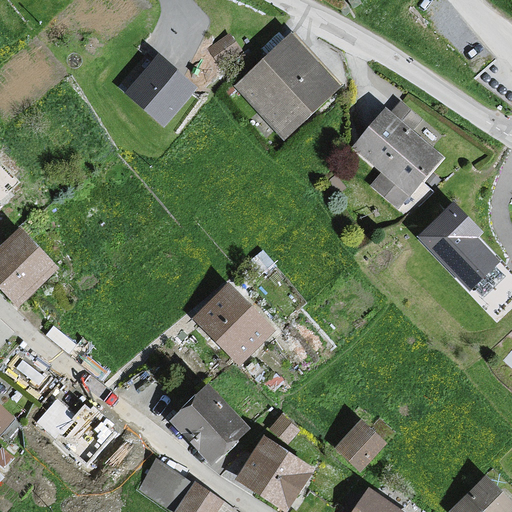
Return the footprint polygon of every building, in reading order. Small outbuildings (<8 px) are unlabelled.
[(280,39),(228,87),(278,140),(330,92),(280,39)] [(197,87),(158,54),(124,92),(164,126),(197,87)] [(374,115),(342,153),(398,200),(430,161),(374,115)] [(486,231),(453,198),(416,236),(473,292),(503,262),(479,238),(486,231)] [(0,204),(0,222),(9,214),(0,204)] [(31,233),(0,259),(0,284),(26,315),(69,278),(31,233)] [(222,291),(192,320),(234,363),(264,334),(222,291)] [(38,426),(91,478),(130,438),(92,401),(79,414),(64,399),(38,426)] [(178,433),(215,466),(243,434),(206,402),(178,433)] [(0,437),(15,422),(0,407),(0,437)] [(277,420),(267,434),(285,446),(295,433),(277,420)] [(364,473),(384,447),(362,430),(342,456),(364,473)] [(291,506),(310,471),(262,446),(243,480),(291,506)] [(234,511),(154,460),(139,482),(173,504),(168,511),(234,511)] [(511,511),(511,506),(486,482),(457,511),(511,511)] [(387,511),(366,498),(356,511),(387,511)]
